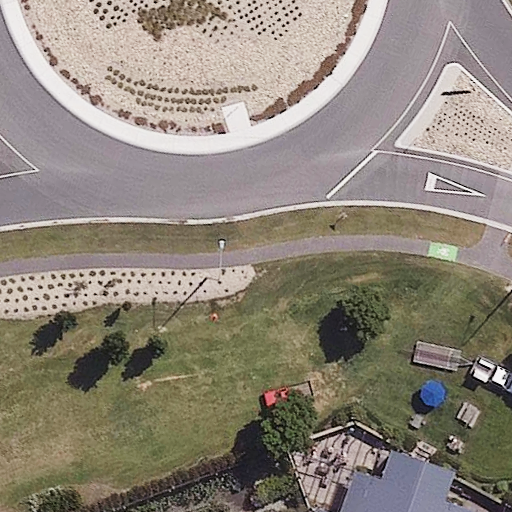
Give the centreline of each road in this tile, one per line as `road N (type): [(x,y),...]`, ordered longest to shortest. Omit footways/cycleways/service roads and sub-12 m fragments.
road 1 (primary): [(511,202),(383,169),(257,156)]
road 2 (trunk): [(411,0),(377,71),(324,124),(257,156)]
road 3 (trunk): [(160,163),(94,142),(38,103),(0,54)]
road 4 (trunk): [(160,163),(0,195)]
